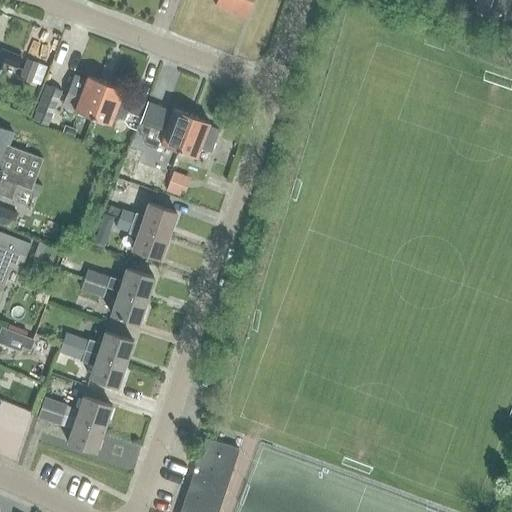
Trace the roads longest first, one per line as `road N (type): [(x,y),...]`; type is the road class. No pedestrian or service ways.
road 1 (residential): [(137,511),(278,90)]
road 2 (residential): [(278,90),(43,0)]
